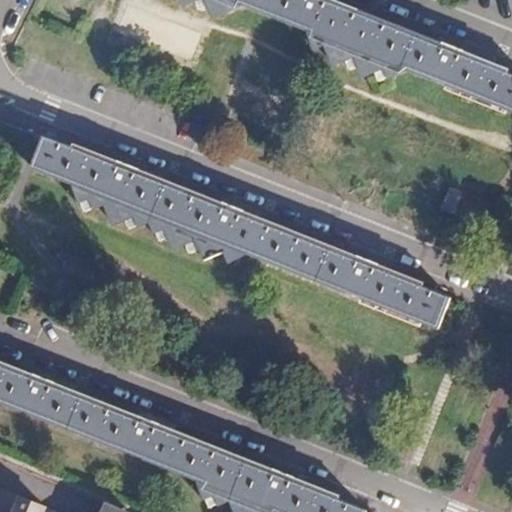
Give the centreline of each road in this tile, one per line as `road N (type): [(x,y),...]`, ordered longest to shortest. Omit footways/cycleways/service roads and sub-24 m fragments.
road 1 (residential): [(0,78),(13,96),(511,294)]
road 2 (residential): [(511,47),(391,0),(15,0),(0,29)]
road 3 (residential): [(2,328),(446,511)]
